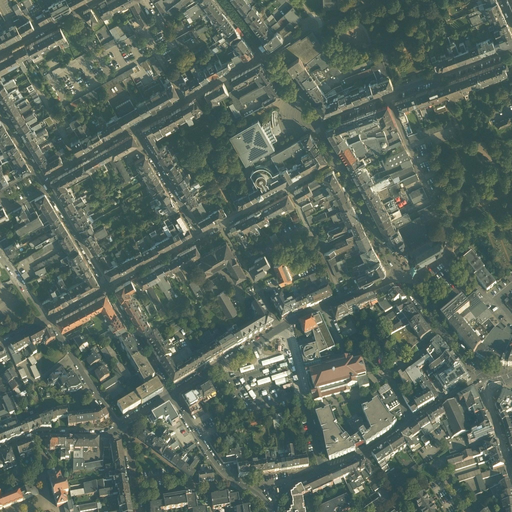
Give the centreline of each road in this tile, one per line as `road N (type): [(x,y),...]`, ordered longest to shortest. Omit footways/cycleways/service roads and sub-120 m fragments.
road 1 (residential): [(511,48),(318,122),(336,162)]
road 2 (residential): [(489,386),(469,386),(365,453),(323,470)]
road 3 (residential): [(170,395),(220,469),(269,511)]
road 4 (residential): [(283,325),(323,470)]
road 5 (residential): [(396,273),(489,386)]
road 6 (residential): [(249,64),(133,129)]
road 7 (residential): [(283,325),(170,395)]
road 8 (residential): [(199,237),(133,129)]
road 9 (residential): [(51,319),(120,425)]
road 10 (residential): [(336,162),(396,273)]
road 11 (residential): [(120,425),(106,434),(40,433),(0,448)]
road 12 (residential): [(108,288),(170,395)]
road 13 (residential): [(286,189),(339,299)]
